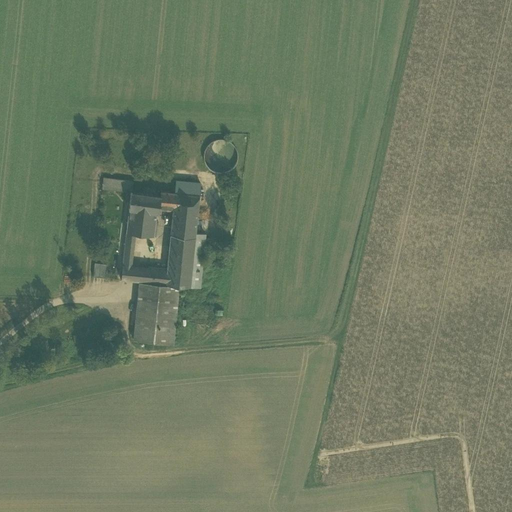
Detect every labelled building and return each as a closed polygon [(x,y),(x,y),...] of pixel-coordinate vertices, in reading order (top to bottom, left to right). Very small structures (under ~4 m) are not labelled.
[(203,157),(205,163),(208,169),(214,172),(221,173),(227,172),(232,168),(236,162),(237,156),(236,149),(232,144),(226,141),(220,139),(213,141),(208,145),(204,150),(203,157)] [(96,187),(122,190),(123,179),(97,176),(96,187)] [(171,181),(170,193),(155,191),(155,194),(153,207),(168,208),(161,269),(133,266),(125,265),(124,279),(132,280),(134,280),(127,337),(167,342),(174,284),(194,287),(199,237),(190,236),(194,195),(196,184),(171,181)] [(149,212),(153,213),(153,207),(155,194),(124,190),(122,209),(149,212)] [(122,209),(119,233),(116,264),(125,265),(129,234),(151,236),(152,220),(148,220),(149,212),(122,209)] [(93,276),(105,278),(106,264),(94,262),(93,276)] [(114,278),(124,279),(125,265),(116,264),(114,278)]
